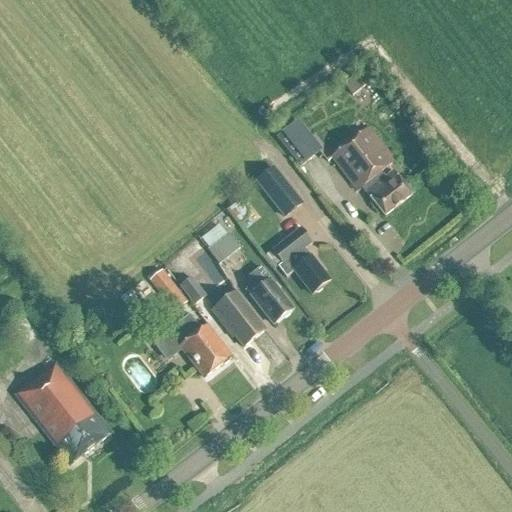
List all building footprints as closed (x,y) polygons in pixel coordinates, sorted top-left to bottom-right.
[(353,97),(367,87),(359,77),(345,87),(353,97)] [(322,152),(298,122),(276,140),(300,170),(322,152)] [(385,180),(380,173),(393,163),(368,132),(331,161),(356,192),(360,189),(384,219),(412,197),(393,173),(385,180)] [(274,171),(256,184),(283,219),(301,205),(274,171)] [(239,202),(228,211),(240,226),(247,220),(249,213),(239,202)] [(311,260),(303,250),(312,244),(300,230),(272,253),(282,266),(278,270),(285,280),(293,273),(312,297),(329,284),(311,260)] [(219,267),(240,251),(227,235),(206,251),(219,267)] [(270,284),(260,271),(248,280),(253,286),(248,290),(252,297),(251,298),(273,327),(292,312),(270,283),(270,284)] [(173,314),(186,304),(161,273),(149,283),(173,314)] [(193,308),(206,299),(191,279),(179,289),(193,308)] [(243,350),(265,333),(236,295),(212,314),(232,340),(234,338),(243,350)] [(201,333),(189,317),(159,340),(171,357),(180,350),(204,380),(230,360),(207,329),(201,333)] [(70,468),(111,436),(55,365),(14,397),(70,468)]
